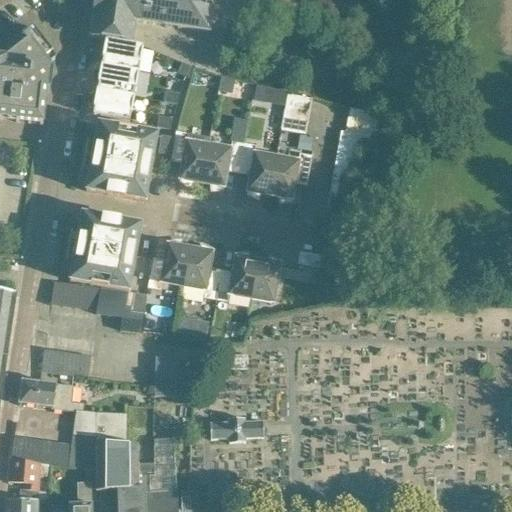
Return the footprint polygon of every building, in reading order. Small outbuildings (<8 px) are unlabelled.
[(209,35),(213,0),(95,0),(91,39),(131,44),(133,25),(208,35),(208,34),(209,35)] [(0,122),(42,127),(46,93),(48,93),(50,76),(48,75),(49,68),(44,61),(52,55),(32,30),(7,50),(12,57),(5,62),(0,61),(0,122)] [(101,67),(138,74),(143,48),(105,42),(102,60),(103,60),(102,67),(101,67)] [(182,65),(178,74),(190,79),(194,70),(182,65)] [(133,99),(138,74),(101,67),(97,85),(98,85),(97,92),(96,92),(133,99)] [(129,124),(133,99),(96,92),(93,110),(94,110),(93,118),(129,124)] [(166,93),(164,104),(177,106),(179,95),(166,93)] [(285,109),(309,113),(311,101),(287,97),(285,109)] [(307,125),(309,113),(285,109),(283,121),(307,125)] [(347,123),(377,128),(384,117),(349,111),(347,123)] [(159,118),(157,129),(169,131),(172,120),(159,118)] [(305,137),(307,125),(283,121),(281,133),(305,137)] [(370,139),(377,128),(347,123),(345,134),(370,139)] [(157,137),(98,127),(94,148),(88,147),(88,145),(87,145),(82,173),(83,173),(83,171),(89,172),(86,193),(145,204),(157,137)] [(345,134),(341,133),(338,145),(362,151),(370,139),(345,134)] [(202,186),(208,147),(186,143),(188,136),(176,134),(171,158),(183,160),(179,182),(180,182),(180,185),(190,190),(193,184),(202,186)] [(239,171),(244,146),(232,144),(230,151),(208,147),(202,186),(211,187),(211,193),(222,193),(223,189),(224,190),(228,168),(239,171)] [(360,162),(362,151),(338,145),(336,157),(360,162)] [(269,198),(276,159),(254,156),(256,148),(244,146),(239,171),(251,173),(247,194),(248,194),(247,197),(258,202),(260,196),(269,198)] [(276,159),(269,198),(278,199),(279,206),(290,205),(291,202),(292,202),(295,181),(307,183),(312,158),(299,156),(298,163),(276,159)] [(358,174),(360,162),(336,157),(334,169),(358,174)] [(356,185),(358,174),(334,169),(332,181),(356,185)] [(354,197),(356,185),(332,181),(330,193),(354,197)] [(352,209),(354,197),(330,193),(328,205),(352,209)] [(350,221),(352,209),(328,205),(326,217),(350,221)] [(141,228),(81,217),(78,238),(72,237),(72,235),(70,235),(65,262),(67,263),(67,261),(73,262),(70,283),(129,294),(141,228)] [(183,289),(190,250),(181,249),(180,243),(169,243),(168,247),(168,246),(164,268),(152,265),(148,290),(160,292),(161,285),(183,289)] [(334,260),(337,248),(312,243),(310,255),(334,260)] [(216,302),(220,278),(208,276),(212,255),(211,254),(212,251),(201,247),(199,252),(190,250),(183,289),(205,293),(204,300),(216,302)] [(324,258),(300,254),(297,266),(322,271),(324,258)] [(251,301),(258,263),(249,261),(248,255),(237,256),(236,259),(235,259),(232,280),(220,278),(216,302),(228,305),(229,297),(251,301)] [(258,263),(251,301),(273,305),(280,267),(279,266),(279,263),(269,259),(267,264),(258,263)] [(69,287),(54,285),(51,308),(66,310),(69,287)] [(81,312),(84,289),(69,287),(66,310),(81,312)] [(97,314),(99,291),(84,289),(81,312),(97,314)] [(109,319),(113,293),(99,291),(97,314),(96,317),(109,319)] [(123,310),(125,310),(127,295),(113,293),(109,319),(122,321),(123,310)] [(130,311),(125,310),(123,310),(122,321),(120,333),(140,336),(142,320),(129,318),(130,311)] [(52,376),(56,353),(44,352),(41,374),(52,376)] [(67,355),(64,354),(56,353),(52,376),(64,377),(67,355)] [(76,379),(79,357),(67,355),(64,377),(76,379)] [(87,381),(91,358),(79,357),(76,379),(87,381)] [(247,371),(246,357),(217,359),(217,372),(247,371)] [(174,399),(175,360),(155,360),(154,399),(174,399)] [(22,383),(19,406),(39,409),(51,411),(50,412),(75,416),(72,440),(71,448),(68,469),(85,471),(85,472),(94,473),(94,443),(126,446),(128,416),(83,413),(84,406),(72,405),(72,402),(74,389),(43,385),(39,384),(23,383),(22,383)] [(228,426),(210,427),(210,442),(229,441),(229,446),(246,445),(245,440),(264,439),(263,424),(245,425),(244,420),(228,421),(228,426)] [(165,431),(165,463),(184,463),(183,431),(165,431)] [(22,464),(25,441),(14,440),(10,462),(22,464)] [(33,465),(37,443),(25,441),(22,464),(33,465)] [(45,467),(48,444),(37,443),(33,465),(45,467)] [(138,447),(126,446),(94,443),(96,473),(95,491),(95,493),(117,492),(117,511),(145,511),(145,493),(145,490),(147,490),(147,476),(153,476),(153,465),(138,465),(138,447)] [(56,468),(60,446),(48,444),(45,467),(50,468),(50,467),(56,468)] [(68,469),(71,448),(60,446),(56,468),(68,469)] [(33,465),(22,464),(10,462),(8,484),(21,486),(18,502),(37,502),(39,478),(50,479),(50,468),(45,467),(33,465)] [(96,473),(94,473),(85,472),(86,485),(77,485),(78,507),(68,507),(68,508),(49,508),(48,511),(91,511),(91,491),(95,491),(96,473)] [(177,511),(176,492),(145,493),(145,511),(177,511)] [(181,511),(191,511),(191,508),(189,499),(181,499),(181,511)] [(36,511),(37,502),(18,502),(7,502),(5,511),(36,511)]
